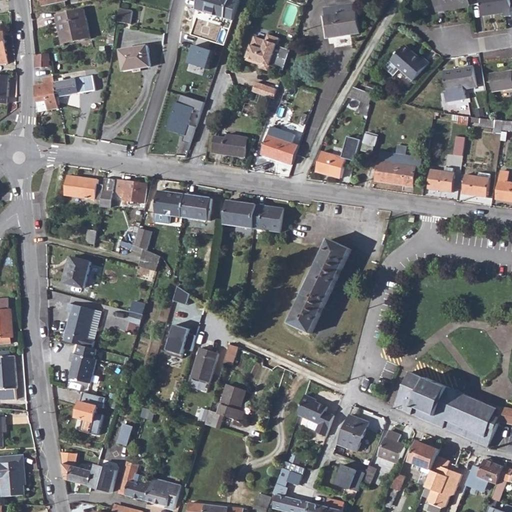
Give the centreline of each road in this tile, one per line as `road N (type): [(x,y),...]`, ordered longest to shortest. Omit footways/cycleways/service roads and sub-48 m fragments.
road 1 (residential): [(434,209),(19,157)]
road 2 (residential): [(23,208),(62,511)]
road 3 (residential): [(350,395),(386,273),(398,255),(430,236),(434,209)]
road 4 (residential): [(20,0),(27,103),(19,157)]
